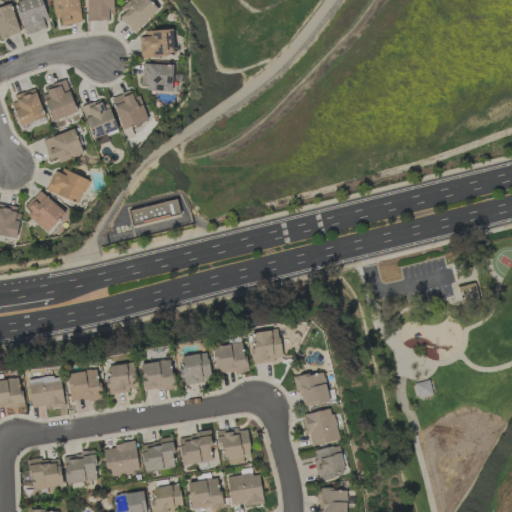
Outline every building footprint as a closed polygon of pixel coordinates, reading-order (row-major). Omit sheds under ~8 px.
[(22,34),(48,29),(42,0),(17,0),(16,0),(22,34)] [(61,26),(81,23),(77,0),(51,0),(54,18),(59,18),(61,26)] [(112,0),(86,0),(87,21),(112,20),(112,0)] [(131,0),(116,16),(134,33),(157,9),(148,0),(131,0)] [(0,38),(18,34),(12,5),(0,7),(0,38)] [(139,32),(140,58),(173,56),(172,31),(139,32)] [(173,65),(141,64),(141,89),(172,90),(173,65)] [(42,96),(52,121),(77,112),(64,80),(44,87),(47,94),(42,96)] [(11,95),(18,125),(43,120),(36,89),(11,95)] [(134,135),(131,129),(148,121),(137,95),(132,98),(129,90),(109,99),(126,138),(134,135)] [(80,108),(93,139),(116,130),(103,98),(80,108)] [(57,163),(82,154),(74,129),(41,140),(48,161),(56,158),(57,163)] [(87,179),(54,168),(46,192),(79,203),(87,179)] [(22,209),(47,232),(64,214),(40,190),(22,209)] [(127,211),(131,226),(180,214),(176,199),(127,211)] [(0,235),(14,239),(21,208),(0,203),(0,235)] [(458,287),(462,303),(478,299),(474,283),(458,287)] [(282,359),(277,329),(248,334),(253,364),(282,359)] [(214,374),(245,372),(243,344),(213,346),(214,374)] [(181,385),(211,380),(206,353),(179,357),(181,369),(178,369),(181,385)] [(173,388),(170,360),(140,363),(142,391),(173,388)] [(108,394),(136,390),(132,363),(104,367),(108,394)] [(67,373),(70,402),(100,399),(97,370),(67,373)] [(294,376),(300,407),(328,402),(323,372),(294,376)] [(63,406),(60,376),(28,379),(31,409),(63,406)] [(0,408),(22,407),(20,379),(0,380),(0,408)] [(417,399),(432,396),(429,380),(414,383),(417,399)] [(309,447),(338,440),(331,408),(302,415),(309,447)] [(219,432),(223,466),(243,463),(242,456),(250,455),(247,428),(219,432)] [(178,436),(181,465),(212,462),(209,433),(178,436)] [(175,467),(170,441),(140,446),(144,472),(175,467)] [(106,477),(138,473),(135,443),(102,447),(106,477)] [(345,474),(338,445),(311,452),(318,480),(345,474)] [(66,484),(96,481),(93,452),(63,455),(66,484)] [(27,461),(30,489),(62,486),(59,458),(27,461)] [(230,508),(263,503),(258,473),(226,478),(230,508)] [(190,510),(221,506),(218,479),(187,482),(190,510)] [(152,511),(174,511),(174,508),(181,507),(179,485),(150,488),(152,511)] [(345,511),(346,490),(317,489),(316,511),(345,511)] [(114,511),(146,511),(142,490),(111,496),(114,511)]
